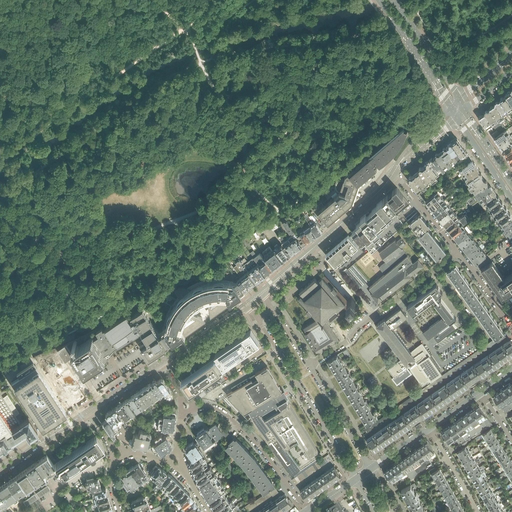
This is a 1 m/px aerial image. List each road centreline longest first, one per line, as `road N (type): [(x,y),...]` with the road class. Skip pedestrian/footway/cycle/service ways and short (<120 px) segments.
road 1 (residential): [(250,306),(356,479)]
road 2 (residential): [(309,365),(458,251)]
road 3 (residential): [(197,406),(247,433),(306,511)]
road 4 (tertiary): [(281,276),(394,172)]
road 5 (secondary): [(378,0),(450,109)]
road 6 (residential): [(371,468),(309,365)]
